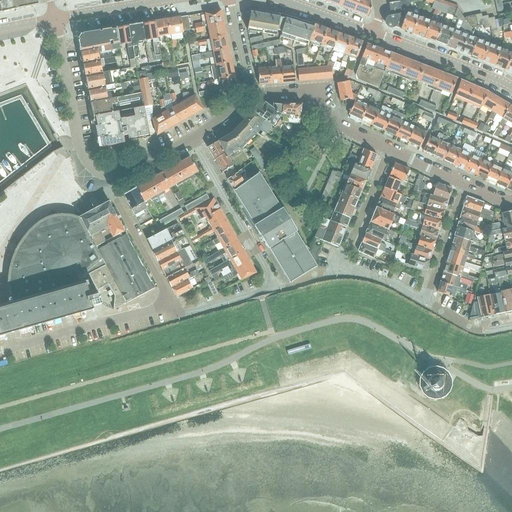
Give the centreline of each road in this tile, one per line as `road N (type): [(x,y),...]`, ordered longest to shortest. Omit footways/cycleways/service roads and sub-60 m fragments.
road 1 (residential): [(0,351),(171,302)]
road 2 (residential): [(271,287),(191,137)]
road 3 (residential): [(249,93),(314,90),(338,125),(389,148)]
road 4 (residential): [(100,171),(79,146),(54,18)]
road 5 (residential): [(511,87),(373,31)]
road 6 (residential): [(340,266),(389,148)]
road 7 (residential): [(425,301),(464,181)]
